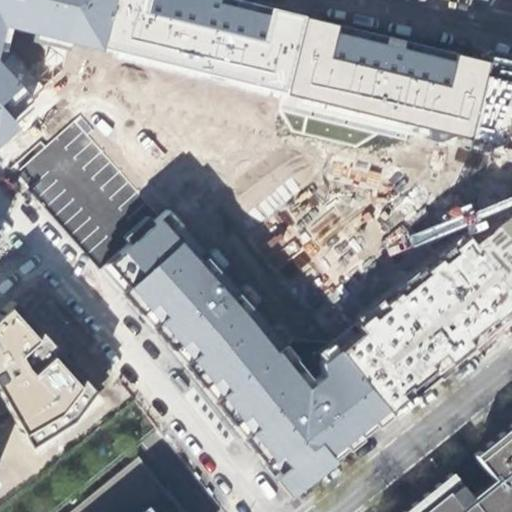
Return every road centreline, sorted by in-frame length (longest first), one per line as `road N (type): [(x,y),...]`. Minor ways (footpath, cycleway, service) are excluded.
road 1 (residential): [(271,511),(0,200)]
road 2 (residential): [(325,511),(511,362)]
road 3 (tertiary): [(511,33),(373,0)]
